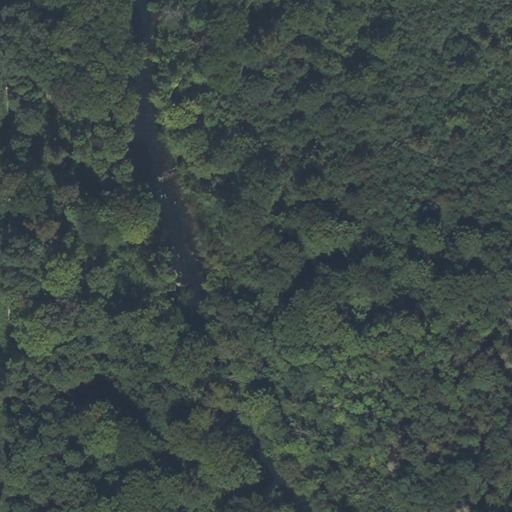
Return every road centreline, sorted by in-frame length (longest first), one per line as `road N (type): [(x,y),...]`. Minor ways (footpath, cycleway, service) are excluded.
road 1 (track): [(108,511),(65,393),(34,364),(18,331),(19,296),(51,239),(60,194),(47,0)]
road 2 (unknown): [(11,511),(10,0)]
